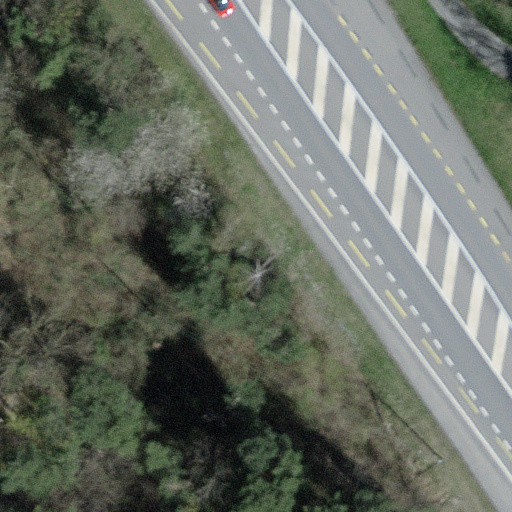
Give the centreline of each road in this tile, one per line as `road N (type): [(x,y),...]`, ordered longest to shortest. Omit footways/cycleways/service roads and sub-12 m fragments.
road 1 (primary): [(385,171),(511,377)]
road 2 (unclassified): [(215,0),(385,171)]
road 3 (primary): [(261,0),(385,171)]
road 4 (unclassified): [(385,171),(322,0)]
